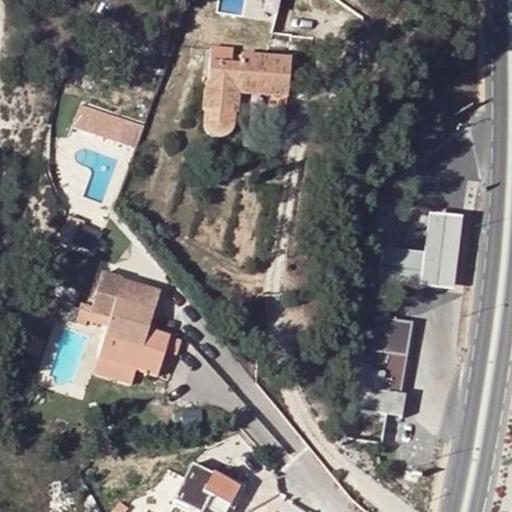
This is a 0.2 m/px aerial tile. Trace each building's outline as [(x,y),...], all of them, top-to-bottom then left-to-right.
[(239,56),(211,53),(210,63),(238,65),(239,56)] [(239,99),(286,104),(291,62),(239,56),(238,65),(210,63),(208,86),(201,85),(197,113),(202,114),(199,125),(201,134),(207,140),(215,143),(224,141),(230,138),(235,131),(239,99)] [(80,105),(75,129),(139,143),(145,120),(80,105)] [(454,284),(460,212),(426,209),(422,250),(380,248),(378,280),(454,284)] [(122,281),(101,276),(91,316),(89,322),(102,325),(102,323),(110,325),(100,361),(160,377),(166,351),(170,337),(150,331),(155,312),(116,302),(122,281)] [(91,316),(73,311),(70,322),(88,327),(89,322),(91,316)] [(355,374),(349,414),(383,419),(400,422),(404,400),(396,399),(408,340),(407,332),(404,329),(378,324),(376,339),(369,338),(362,375),(355,374)] [(182,340),(170,337),(166,351),(178,354),(182,340)] [(218,480),(191,465),(172,503),(189,511),(225,511),(227,509),(232,511),(245,488),(221,475),(218,480)]
